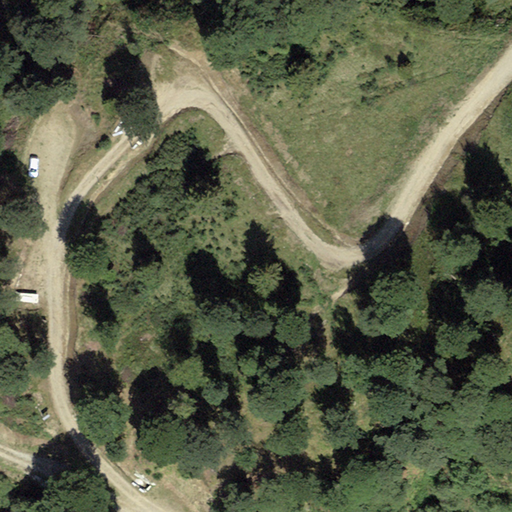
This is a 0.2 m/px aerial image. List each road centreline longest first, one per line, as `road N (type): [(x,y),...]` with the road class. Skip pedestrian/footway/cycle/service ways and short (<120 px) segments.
road 1 (track): [(146,511),(84,446),(59,381),(57,250),(83,185),(166,107),(201,100),(219,111),(296,227),(321,249),(363,252),(385,237),(436,152),(511,61)]
road 2 (track): [(125,511),(0,453)]
